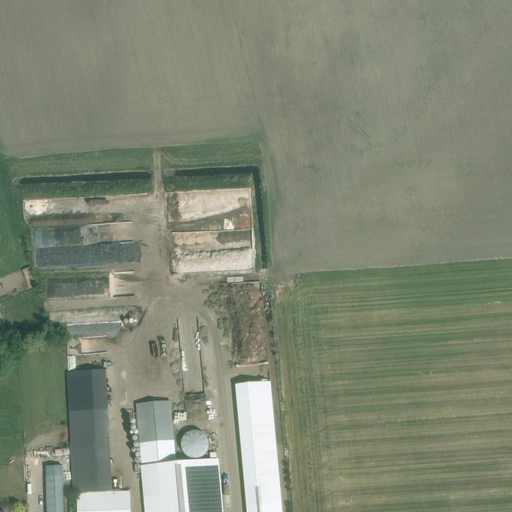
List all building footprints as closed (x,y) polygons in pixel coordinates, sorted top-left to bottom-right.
[(36,264),(29,266),(32,277),(39,275),(36,264)] [(103,322),(77,321),(77,332),(103,333),(103,322)] [(113,490),(108,409),(106,370),(67,373),(69,411),(74,495),(76,495),(121,492),(121,489),(113,490)] [(282,511),(270,382),(236,385),(247,511),(282,511)] [(143,465),(135,466),(135,474),(143,473),(146,511),(221,511),(217,459),(175,463),(169,401),(137,404),(143,465)] [(214,412),(215,420),(210,420),(210,427),(224,425),(223,411),(214,412)] [(209,449),(209,445),(209,441),(207,437),(203,434),(200,432),(195,431),(191,432),(187,434),(184,437),(182,441),(181,445),(182,449),(184,453),(187,456),(191,458),(195,459),(200,458),(203,456),(207,453),(209,449)] [(47,511),(64,511),(63,476),(46,477),(47,511)] [(121,492),(76,495),(76,511),(131,511),(130,491),(121,492)]
